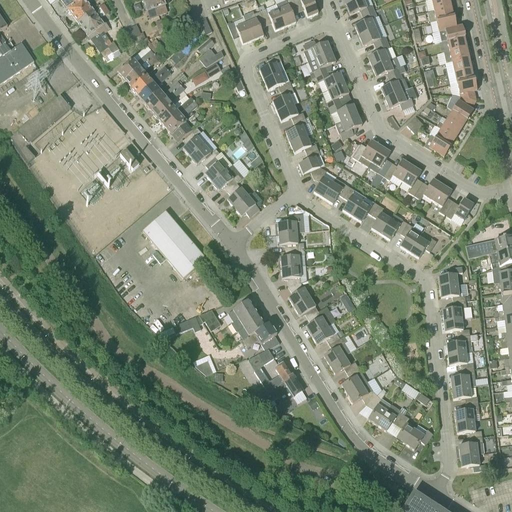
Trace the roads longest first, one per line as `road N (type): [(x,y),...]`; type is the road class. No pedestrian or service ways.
road 1 (residential): [(438,497),(448,467),(424,286),(296,198)]
road 2 (secondary): [(255,511),(135,429),(0,297)]
road 3 (residential): [(438,497),(363,449),(231,250)]
road 4 (residential): [(231,250),(29,0)]
road 5 (secondary): [(0,331),(91,422),(215,511)]
road 6 (residential): [(511,190),(473,191),(379,129),(337,22)]
road 7 (residential): [(296,198),(248,83),(250,61),(337,22)]
